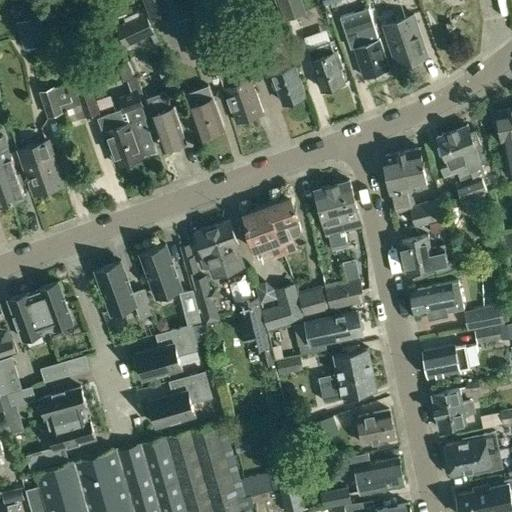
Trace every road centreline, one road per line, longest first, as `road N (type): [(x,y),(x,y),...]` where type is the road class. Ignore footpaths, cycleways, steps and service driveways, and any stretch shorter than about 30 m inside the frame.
road 1 (residential): [(0,268),(357,139)]
road 2 (residential): [(432,511),(357,139)]
road 3 (residential): [(357,139),(433,109),(503,65)]
